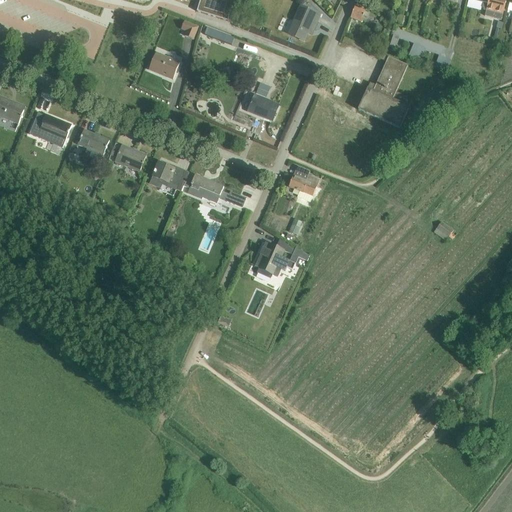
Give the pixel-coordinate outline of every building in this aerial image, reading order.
[(200,0),(196,12),(227,22),(234,0),(200,0)] [(483,10),(486,0),(469,0),(482,3),(481,7),(483,10)] [(486,0),(483,10),(486,11),(484,16),(501,21),(505,0),(486,0)] [(355,6),(350,18),(361,22),(365,10),(355,6)] [(300,7),(288,34),(304,41),(310,28),(313,30),(320,15),(300,7)] [(198,28),(184,22),(181,30),(186,32),(184,37),(193,40),(198,28)] [(207,29),(205,36),(232,46),(234,39),(207,29)] [(399,38),(393,36),(389,48),(395,50),(399,38)] [(425,50),(413,45),(408,57),(420,62),(425,50)] [(388,57),(379,53),(377,58),(386,62),(375,86),(370,83),(358,110),(399,129),(409,107),(412,100),(395,93),(407,66),(388,57)] [(173,80),(180,64),(156,54),(149,70),(173,80)] [(450,61),(438,57),(434,69),(446,73),(450,61)] [(453,62),(449,72),(454,74),(458,64),(453,62)] [(228,77),(221,79),(222,86),(229,84),(228,77)] [(0,117),(8,120),(18,124),(24,111),(10,105),(11,101),(0,96),(0,117)] [(272,122),(273,120),(278,106),(255,96),(248,112),(272,122)] [(33,132),(31,136),(62,148),(66,140),(72,126),(46,115),(45,119),(39,117),(37,120),(33,132)] [(85,130),(79,145),(87,149),(83,157),(100,164),(103,155),(110,141),(85,130)] [(116,143),(109,160),(139,172),(146,155),(116,143)] [(181,192),(189,173),(174,167),(174,169),(159,163),(150,185),(160,189),(162,185),(181,192)] [(297,167),(296,171),(308,176),(310,172),(297,167)] [(186,179),(183,187),(189,190),(188,194),(202,199),(202,197),(217,203),(219,199),(226,202),(242,209),(246,199),(230,192),(229,195),(222,192),(224,188),(195,176),(193,182),(186,179)] [(306,182),(293,177),(289,188),(300,192),(298,198),(310,203),(313,198),(320,181),(308,176),(306,182)] [(289,233),(296,236),(302,223),(294,220),(289,233)] [(433,233),(446,242),(449,238),(452,241),(454,238),(451,235),(453,232),(441,223),(433,233)] [(280,239),(276,247),(270,245),(267,250),(263,248),(255,266),(259,268),(257,273),(271,279),(276,267),(285,271),(287,268),(293,270),(296,264),(298,258),(307,261),(309,256),(296,248),(295,250),(294,249),(280,239)] [(222,319),(219,326),(230,330),(233,323),(222,319)]
